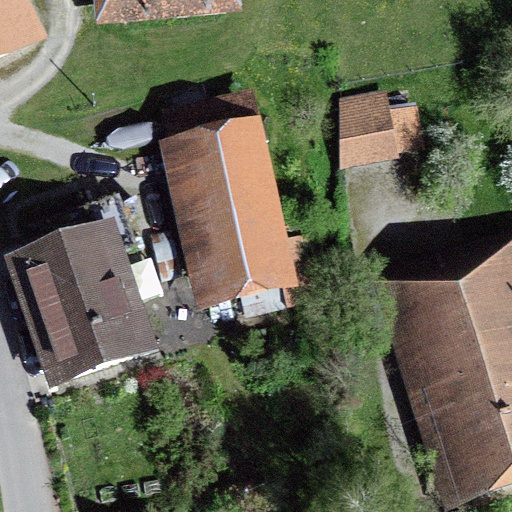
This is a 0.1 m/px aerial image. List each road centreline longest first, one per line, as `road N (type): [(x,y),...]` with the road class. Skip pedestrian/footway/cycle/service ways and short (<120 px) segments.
road 1 (track): [(424,511),(381,352)]
road 2 (track): [(0,127),(154,185)]
road 3 (track): [(0,111),(58,53),(67,0)]
